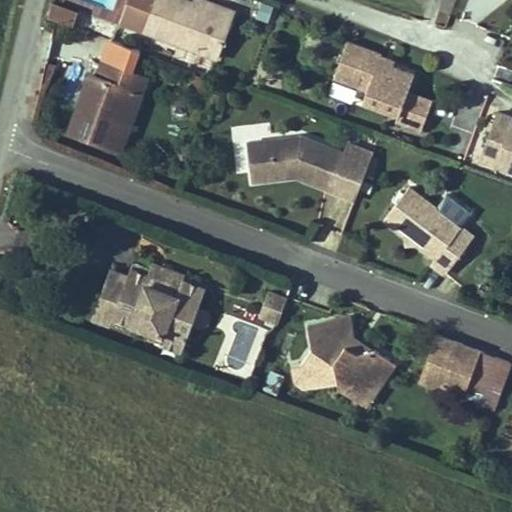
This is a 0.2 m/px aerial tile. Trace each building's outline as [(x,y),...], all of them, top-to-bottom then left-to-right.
[(215,60),(231,10),(202,0),(199,7),(176,0),(113,0),(106,26),(215,60)] [(66,32),(70,20),(43,11),(40,23),(51,27),(66,32)] [(362,39),(329,28),(316,67),(354,79),(350,89),(388,102),(386,110),(410,118),(419,88),(396,80),(400,65),(380,58),(359,51),(362,39)] [(362,39),(359,51),(380,58),(383,47),(362,39)] [(139,75),(94,61),(89,76),(81,74),(62,133),(104,146),(123,87),(133,90),(139,75)] [(123,87),(104,146),(115,150),(133,90),(123,87)] [(489,96),(469,89),(454,136),(511,156),(511,109),(488,101),(489,96)] [(295,172),(321,182),(334,144),(298,132),(245,139),(251,178),(281,174),(280,168),(294,166),(295,172)] [(280,168),(281,174),(295,172),(294,166),(280,168)] [(472,227),(406,179),(382,212),(404,228),(413,226),(413,235),(434,250),(430,255),(444,265),(472,227)] [(413,226),(404,228),(405,237),(413,235),(413,226)] [(178,295),(199,303),(202,296),(149,276),(147,284),(128,277),(124,286),(174,305),(178,295)] [(124,286),(101,277),(83,325),(104,333),(107,326),(142,339),(139,346),(155,352),(161,336),(183,344),(187,332),(193,334),(199,335),(200,335),(201,334),(202,334),(203,334),(204,333),(205,332),(206,331),(206,330),(207,329),(207,328),(207,327),(207,326),(207,325),(207,324),(206,323),(206,322),(205,321),(200,318),(195,316),(199,303),(178,295),(174,305),(124,286)] [(251,325),(271,332),(282,305),(261,297),(251,325)] [(349,322),(340,323),(339,344),(349,342),(349,322)] [(340,323),(302,326),(302,339),(310,348),(294,370),(287,372),(302,392),(337,385),(343,390),(352,386),(371,405),(382,386),(377,381),(388,363),(376,353),(351,357),(339,347),(339,344),(340,323)] [(161,336),(155,352),(177,360),(183,344),(161,336)] [(511,366),(483,356),(440,340),(427,373),(450,381),(444,398),(498,418),(511,382),(511,366)] [(377,381),(382,386),(394,368),(388,363),(377,381)] [(450,381),(427,373),(421,389),(444,398),(450,381)] [(352,386),(343,390),(366,413),(371,405),(352,386)]
